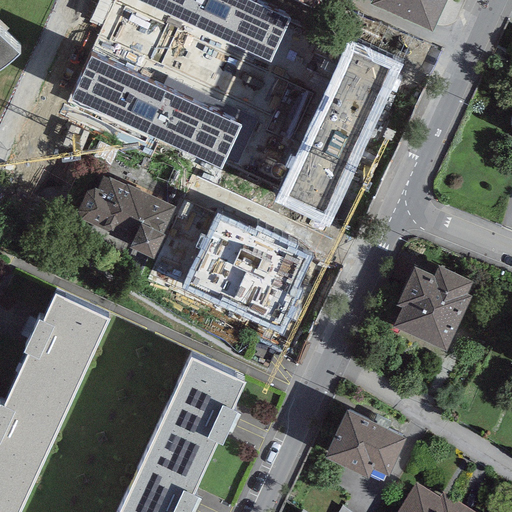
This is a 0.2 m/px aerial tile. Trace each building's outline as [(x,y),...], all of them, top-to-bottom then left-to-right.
[(0,0),(0,67),(8,62),(19,53),(0,33),(0,0)] [(289,21),(244,0),(133,0),(270,63),(289,21)] [(445,0),(371,0),(370,2),(432,30),(445,0)] [(351,47),(283,199),(326,218),(394,67),(351,47)] [(242,127),(90,57),(71,100),(222,169),(242,127)] [(175,207),(102,175),(77,230),(150,263),(175,207)] [(252,231),(217,214),(205,237),(200,235),(194,248),(199,251),(181,288),(281,336),(289,320),(292,321),(297,311),(293,309),(301,291),(295,288),(310,257),(293,249),(296,245),(255,225),(252,231)] [(434,274),(415,264),(395,304),(403,308),(394,327),(445,352),(473,297),(466,294),(472,283),(439,266),(434,274)] [(0,511),(18,511),(109,319),(54,293),(41,320),(38,319),(23,350),(27,352),(2,406),(0,404),(0,511)] [(191,357),(139,468),(193,493),(217,442),(221,444),(236,411),(231,409),(244,381),(191,357)] [(408,437),(345,408),(322,455),(369,477),(373,469),(390,477),(408,437)] [(189,511),(197,495),(193,493),(139,468),(118,511),(189,511)] [(442,504),(415,487),(398,511),(470,511),(446,497),(442,504)]
